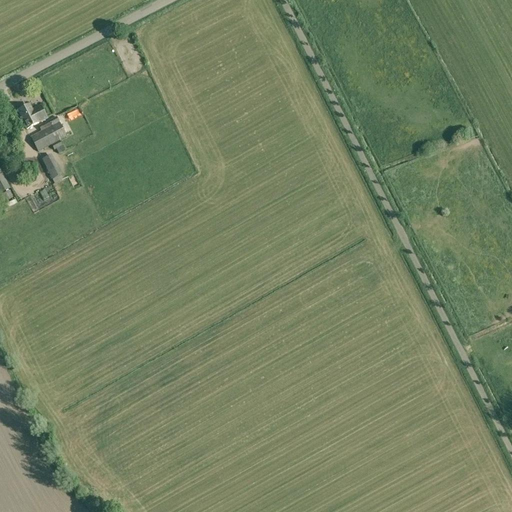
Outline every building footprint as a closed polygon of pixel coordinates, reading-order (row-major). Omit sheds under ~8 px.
[(132,37),(124,40),(127,49),(135,47),(132,37)] [(30,106),(19,111),(22,117),(21,118),(26,129),(39,123),(47,119),(41,106),(32,111),(30,106)] [(38,126),(41,132),(31,137),(38,152),(51,145),(54,150),(56,150),(58,153),(65,150),(60,141),(67,137),(59,123),(57,117),(38,126)] [(52,180),(61,176),(62,175),(52,155),(42,160),(52,180)] [(0,193),(10,188),(5,179),(0,169),(0,193)] [(9,191),(2,195),(6,202),(13,197),(9,191)]
